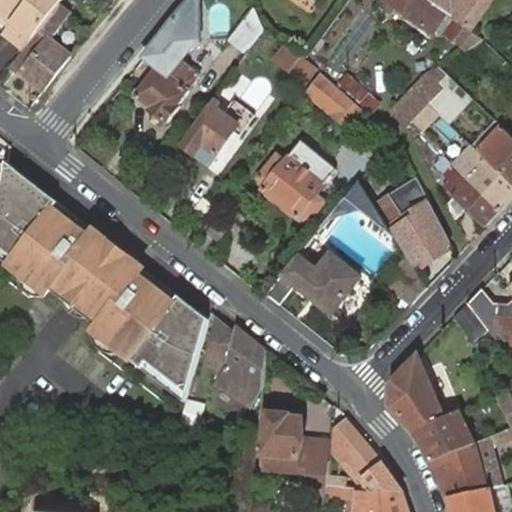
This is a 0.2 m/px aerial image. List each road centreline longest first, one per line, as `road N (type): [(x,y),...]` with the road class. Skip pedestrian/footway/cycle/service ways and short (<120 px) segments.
road 1 (residential): [(362,391),(35,142)]
road 2 (residential): [(362,391),(511,232)]
road 3 (residential): [(156,0),(35,142)]
road 4 (residential): [(429,511),(415,468),(362,391)]
